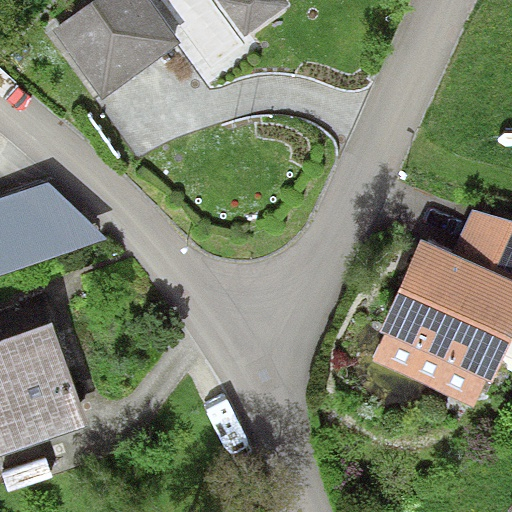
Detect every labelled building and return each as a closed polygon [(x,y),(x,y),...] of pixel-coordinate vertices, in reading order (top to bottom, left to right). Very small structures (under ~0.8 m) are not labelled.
[(149,0),(71,0),(43,20),(100,99),(179,42),(149,0)] [(227,0),(228,3),(253,37),(293,5),(291,0),(227,0)] [(56,176),(0,192),(0,269),(113,231),(56,176)] [(459,242),(424,227),(381,325),(387,327),(373,358),(480,406),(511,335),(511,214),(478,199),(459,242)] [(0,446),(86,415),(41,293),(0,307),(0,446)]
